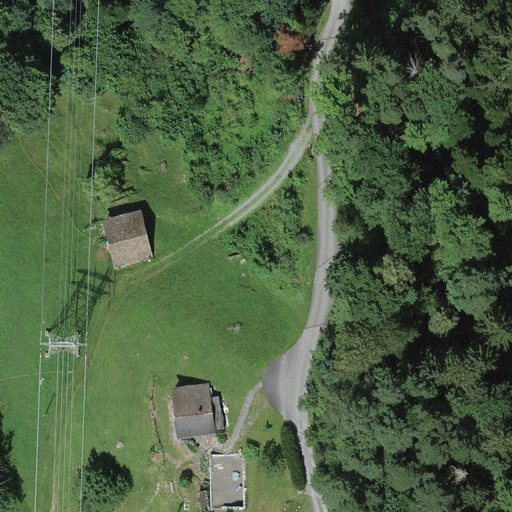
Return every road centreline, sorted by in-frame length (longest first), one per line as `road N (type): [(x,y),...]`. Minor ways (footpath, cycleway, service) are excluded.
road 1 (track): [(339,0),(319,79),(324,263),(298,392),(318,511)]
road 2 (track): [(321,120),(259,196),(122,285),(71,389),(44,511)]
